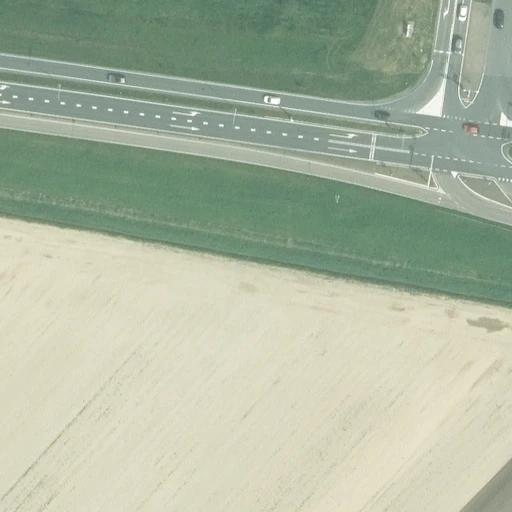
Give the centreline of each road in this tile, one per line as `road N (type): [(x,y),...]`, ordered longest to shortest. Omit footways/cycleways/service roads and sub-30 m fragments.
road 1 (track): [(0,191),(511,285)]
road 2 (trunk): [(447,126),(0,67)]
road 3 (trunk): [(0,99),(443,165)]
road 4 (primary): [(489,130),(506,0)]
road 5 (primary): [(464,0),(447,126)]
